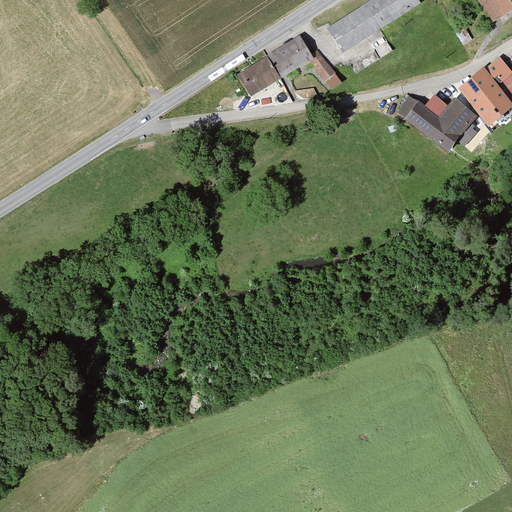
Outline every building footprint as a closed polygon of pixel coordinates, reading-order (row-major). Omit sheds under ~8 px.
[(422,2),(421,0),(369,0),(328,27),(344,53),(422,2)] [(511,0),(481,0),(494,20),(511,9),(511,0)] [(312,51),(300,33),(238,76),(253,96),(309,57),(331,88),(341,81),(317,47),(312,51)] [(511,72),(511,73),(500,59),(461,90),(488,124),(494,119),(497,123),(505,116),(502,113),(511,104),(511,72)] [(427,108),(408,94),(394,113),(450,155),(480,116),(455,97),(449,105),(436,96),(427,108)]
